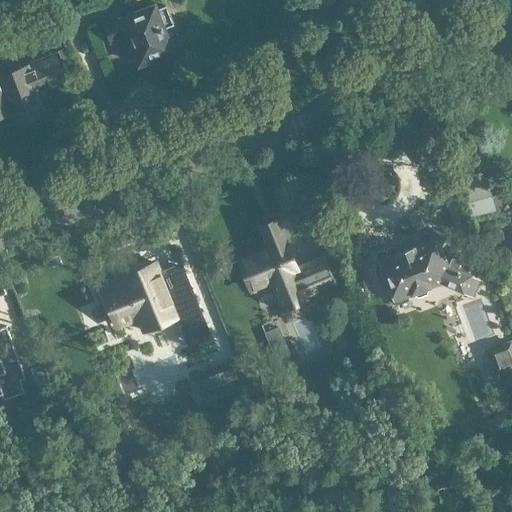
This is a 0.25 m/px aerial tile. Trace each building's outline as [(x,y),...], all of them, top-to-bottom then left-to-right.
[(0,0),(0,18),(1,19),(1,20),(26,11),(21,0),(0,0)] [(74,16),(93,8),(89,0),(69,0),(68,1),(67,0),(23,0),(28,11),(50,2),(59,24),(75,18),(74,16)] [(180,44),(173,26),(165,6),(155,10),(153,6),(103,26),(109,42),(124,36),(130,51),(133,50),(139,64),(171,51),(170,48),(180,44)] [(0,74),(0,80),(11,111),(15,122),(45,111),(40,96),(45,94),(43,89),(65,81),(55,56),(27,66),(26,64),(0,74)] [(0,115),(11,111),(0,80),(0,115)] [(272,279),(283,307),(305,297),(304,295),(335,282),(334,278),(337,276),(329,256),(326,258),(325,257),(300,266),(300,267),(296,269),(277,219),(259,225),(268,249),(241,260),(251,287),(272,279)] [(378,260),(393,300),(412,293),(418,296),(427,293),(430,286),(439,282),(473,296),(480,279),(472,276),(475,268),(451,257),(448,266),(440,246),(445,234),(432,229),(427,241),(378,260)] [(120,275),(122,283),(100,292),(113,326),(136,317),(142,331),(174,317),(176,324),(201,314),(183,266),(159,275),(154,261),(120,275)] [(0,327),(0,394),(1,394),(3,400),(24,392),(19,380),(24,378),(6,326),(0,327)] [(495,374),(498,373),(503,385),(511,381),(511,341),(511,342),(511,339),(485,349),(495,374)] [(46,381),(42,369),(33,372),(36,384),(46,381)]
